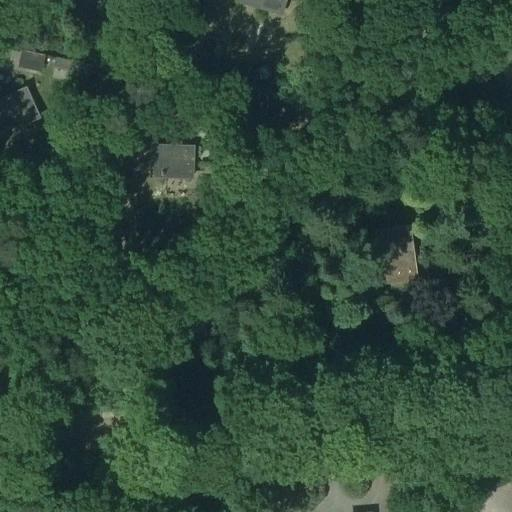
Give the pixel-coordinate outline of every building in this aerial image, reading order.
[(242,0),(241,5),(279,16),(283,0),(242,0)] [(502,0),(473,0),(486,21),(507,7),(502,0)] [(22,25),(20,34),(48,40),(51,29),(22,25)] [(23,50),(20,61),(42,66),(46,54),(23,50)] [(24,89),(0,99),(0,116),(5,128),(27,118),(29,121),(36,118),(24,89)] [(187,183),(188,151),(151,150),(150,176),(168,177),(167,182),(187,183)] [(217,168),(216,181),(234,183),(236,158),(219,156),(218,168),(217,168)] [(410,165),(370,169),(371,184),(411,182),(410,165)] [(408,222),(372,227),(374,239),(377,239),(379,254),(403,250),(403,253),(412,252),(408,222)] [(0,271),(0,301),(2,302),(12,275),(0,271)]
